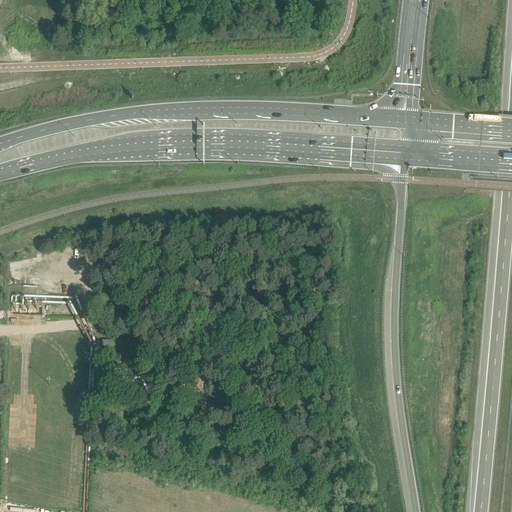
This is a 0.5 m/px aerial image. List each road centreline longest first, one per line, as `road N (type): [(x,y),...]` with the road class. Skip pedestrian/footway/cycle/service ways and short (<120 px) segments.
road 1 (primary): [(405,122),(163,111),(0,144)]
road 2 (primary): [(0,175),(75,155),(157,147),(404,159)]
road 3 (trunk): [(511,150),(480,511)]
road 4 (trunk): [(404,159),(395,360),(412,511)]
road 5 (trunk): [(413,0),(405,122)]
